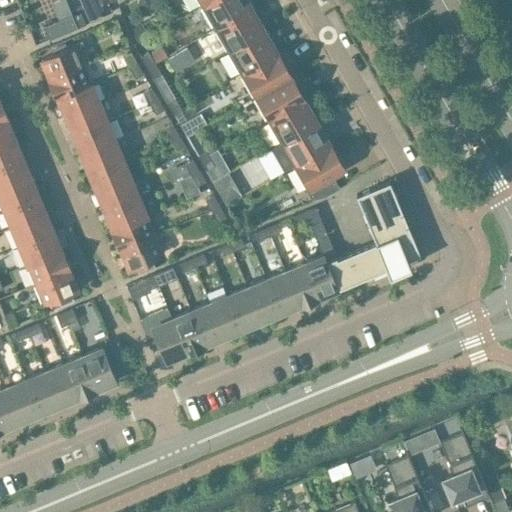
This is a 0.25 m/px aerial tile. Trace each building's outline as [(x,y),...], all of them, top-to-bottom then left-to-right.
[(209,0),(200,5),(213,28),(254,5),(253,5),(251,6),(247,0),(209,0)] [(213,28),(226,51),(267,28),(260,17),(258,18),(251,7),(254,6),(254,5),(213,28)] [(72,15),(77,27),(85,24),(80,12),(72,15)] [(77,27),(72,15),(72,14),(43,26),(49,39),(77,27)] [(117,17),(108,21),(113,33),(122,30),(117,17)] [(226,51),(240,74),(280,51),(280,50),(277,52),(271,41),(273,39),(267,28),(226,51)] [(47,78),(83,63),(89,61),(81,41),(66,48),(64,43),(52,48),(54,53),(41,58),(49,77),(47,78)] [(155,62),(167,55),(161,45),(149,52),(148,51),(140,56),(147,67),(155,62)] [(129,67),(137,62),(130,51),(123,56),(129,67)] [(240,74),(253,97),(293,74),(287,62),(284,64),(278,53),(280,51),(240,74)] [(143,73),(137,62),(129,67),(136,78),(143,73)] [(161,73),(155,62),(147,67),(153,78),(161,73)] [(55,97),(91,82),(83,63),(47,78),(48,79),(50,78),(57,96),(55,97)] [(253,97),(266,120),(306,97),(306,96),(303,97),(297,86),(300,85),(293,74),(253,97)] [(58,97),(65,115),(99,101),(91,82),(55,97),(56,98),(58,97)] [(150,102),(157,98),(151,87),(143,92),(150,102)] [(173,113),(181,108),(175,97),(166,102),(173,113)] [(266,120),(279,143),(320,119),(313,108),(310,110),(304,99),(307,97),(306,97),(266,120)] [(0,98),(0,120),(8,117),(8,116),(6,117),(0,103),(0,98),(1,99),(0,98)] [(164,109),(157,98),(150,102),(156,113),(164,109)] [(71,134),(71,135),(107,120),(99,101),(65,115),(73,133),(71,134)] [(187,119),(181,108),(173,113),(179,124),(187,119)] [(0,120),(0,142),(14,137),(6,118),(8,117),(0,120)] [(292,165),(292,166),(333,142),(332,142),(330,143),(323,132),(326,131),(320,119),(279,143),(271,148),(283,170),(292,165)] [(73,135),(81,153),(115,139),(107,120),(71,135),(71,136),(73,135)] [(170,139),(178,134),(172,123),(164,128),(170,139)] [(184,145),(178,134),(170,139),(177,150),(184,145)] [(0,142),(0,164),(24,155),(24,154),(21,155),(14,137),(0,142)] [(87,172),(87,173),(123,158),(115,139),(81,153),(89,171),(87,172)] [(333,142),(292,166),(311,199),(326,195),(339,187),(332,174),(344,167),(343,165),(345,164),(339,154),(337,155),(330,144),(333,143),(333,142)] [(199,159),(207,154),(201,143),(193,148),(199,159)] [(214,165),(207,154),(199,159),(206,169),(214,165)] [(0,164),(0,186),(29,174),(22,156),(24,155),(0,164)] [(89,173),(97,191),(130,177),(123,158),(87,173),(87,174),(89,173)] [(190,174),(199,169),(192,158),(184,163),(190,174)] [(205,180),(199,169),(190,174),(197,185),(205,180)] [(0,186),(0,198),(4,207),(40,192),(39,192),(37,193),(29,174),(0,186)] [(230,176),(215,185),(226,204),(240,195),(230,176)] [(102,210),(102,211),(138,196),(130,177),(97,191),(104,209),(102,210)] [(315,206),(304,210),(308,219),(323,254),(322,254),(336,288),(338,287),(336,283),(346,278),(348,283),(365,276),(366,279),(367,278),(366,276),(386,267),(389,274),(410,265),(405,252),(417,247),(391,186),(379,191),(377,185),(356,194),(375,241),(337,257),(315,206)] [(4,207),(12,226),(45,212),(38,194),(40,193),(40,192),(4,207)] [(211,210),(219,205),(213,194),(205,199),(211,210)] [(105,210),(113,229),(146,215),(138,196),(102,211),(103,211),(105,210)] [(225,216),(219,205),(211,210),(217,221),(225,216)] [(296,224),(308,219),(304,210),(293,215),(296,224)] [(12,226),(19,245),(55,230),(53,231),(45,212),(12,226)] [(118,248),(154,233),(146,215),(113,229),(120,247),(118,248)] [(279,221),(267,226),(270,234),(282,229),(279,221)] [(270,234),(267,226),(255,231),(258,239),(270,234)] [(19,245),(27,264),(61,250),(53,232),(56,231),(55,230),(19,245)] [(154,233),(118,248),(118,249),(121,248),(129,267),(135,264),(139,273),(155,266),(151,258),(162,253),(154,233)] [(240,237),(229,242),(232,250),(244,245),(240,237)] [(232,250),(229,242),(217,247),(220,255),(232,250)] [(27,264),(35,283),(71,268),(71,267),(68,268),(61,250),(27,264)] [(203,253),(191,257),(194,266),(206,261),(203,253)] [(322,254),(304,262),(318,296),(336,288),(322,254)] [(194,266),(191,257),(179,262),(183,271),(194,266)] [(304,262),(285,270),(299,304),(316,296),(317,299),(318,298),(317,296),(318,296),(304,262)] [(71,268),(35,283),(43,302),(48,300),(52,309),(74,300),(70,291),(77,289),(69,270),(71,269),(71,268)] [(161,270),(153,273),(158,285),(166,281),(161,270)] [(279,312),(299,304),(285,270),(266,278),(279,312)] [(153,273),(145,277),(150,288),(158,285),(153,273)] [(266,278),(247,286),(261,319),(278,312),(279,314),(280,314),(279,312),(266,278)] [(247,286),(228,294),(242,327),(261,319),(247,286)] [(228,294),(209,302),(223,335),(241,328),(242,330),(243,330),(242,327),(228,294)] [(209,302),(190,309),(204,343),(223,335),(209,302)] [(72,307),(63,310),(68,323),(77,319),(72,307)] [(190,309),(171,317),(185,351),(203,343),(204,346),(205,345),(204,343),(190,309)] [(68,323),(63,310),(55,314),(60,326),(68,323)] [(12,311),(3,315),(8,327),(17,323),(12,311)] [(185,351),(171,317),(152,325),(165,357),(162,358),(163,360),(185,351)] [(38,321),(26,326),(30,335),(41,330),(38,321)] [(30,335),(26,326),(14,331),(18,340),(30,335)] [(82,354),(96,388),(118,379),(117,377),(115,378),(102,346),(82,354)] [(82,354),(63,362),(78,398),(77,395),(96,388),(82,354)] [(63,362),(44,370),(58,404),(76,396),(77,398),(78,398),(63,362)] [(44,370),(25,378),(40,414),(41,414),(40,411),(58,404),(44,370)] [(25,378),(6,386),(20,419),(39,412),(40,414),(25,378)] [(6,386),(0,388),(0,423),(3,429),(2,427),(20,419),(6,386)] [(511,446),(511,414),(503,418),(511,440),(511,442),(511,443),(511,446)] [(488,492),(460,426),(459,426),(461,431),(439,440),(452,473),(444,476),(452,494),(461,490),(465,500),(464,500),(465,502),(488,492)] [(432,511),(406,448),(404,449),(406,454),(384,463),(398,495),(390,499),(395,511),(432,511)] [(503,498),(492,503),(496,511),(502,511),(508,510),(503,498)] [(359,511),(354,500),(326,511),(359,511)]
